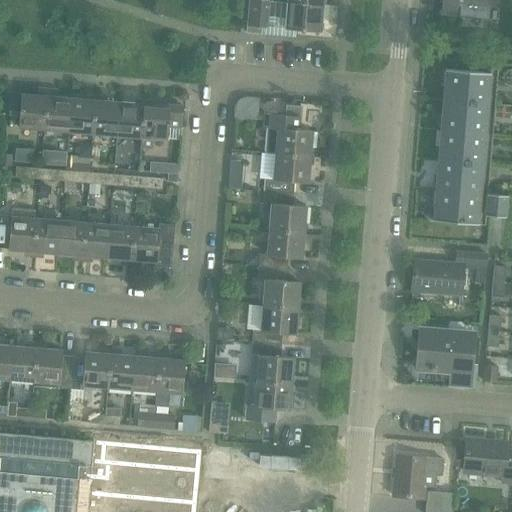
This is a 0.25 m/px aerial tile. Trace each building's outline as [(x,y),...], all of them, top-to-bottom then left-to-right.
[(249,0),(247,25),(266,27),(268,1),(259,0),(258,0),(249,0)] [(442,0),(441,14),(461,16),(461,15),(487,18),(487,11),(489,11),(489,0),(442,0)] [(320,31),(322,5),(286,2),(284,28),(320,31)] [(505,217),(505,211),(506,196),(507,195),(487,194),(497,69),(474,67),(474,71),(471,71),(445,69),(432,221),(484,225),(485,215),(505,217)] [(11,93),(9,115),(18,116),(17,129),(43,131),(46,94),(37,93),(37,95),(11,93)] [(46,94),(43,131),(68,133),(71,98),(56,97),(56,95),(46,94)] [(71,98),(68,133),(92,135),(95,98),(86,97),(86,100),(71,98)] [(234,119),(251,121),(257,115),(258,98),(246,97),(239,100),(235,106),(234,119)] [(95,98),(92,135),(116,137),(119,102),(105,101),(105,99),(95,98)] [(119,102),(116,137),(140,139),(139,148),(140,148),(144,102),(134,102),(134,104),(119,102)] [(144,102),(140,148),(152,149),(152,139),(166,140),(179,141),(180,128),(182,106),(169,105),(169,106),(155,105),(155,103),(144,102)] [(265,152),(275,153),(310,156),(312,132),(297,130),(299,108),(287,107),(286,117),(271,116),(270,127),(267,127),(265,152)] [(78,156),(78,157),(90,158),(91,146),(79,145),(78,156)] [(15,148),(14,161),(31,162),(31,149),(15,148)] [(52,151),(51,165),(65,166),(65,162),(66,155),(66,152),(52,151)] [(0,153),(0,165),(11,166),(12,155),(0,153)] [(264,178),(263,190),(293,193),(293,181),(307,182),(310,156),(275,153),(272,179),(264,178)] [(14,177),(27,178),(28,168),(15,167),(14,177)] [(28,168),(27,178),(39,179),(40,169),(28,168)] [(40,169),(39,179),(52,180),(52,170),(40,169)] [(52,170),(52,180),(64,181),(64,171),(52,170)] [(64,181),(76,182),(77,172),(64,171),(64,181)] [(77,172),(76,182),(88,183),(89,178),(89,173),(77,172)] [(89,178),(88,183),(89,184),(100,184),(101,175),(101,174),(89,173),(89,178)] [(168,173),(167,182),(176,182),(176,173),(168,173)] [(101,175),(100,184),(112,185),(113,175),(101,174),(101,175)] [(113,175),(112,185),(125,186),(126,176),(113,175)] [(229,175),(228,188),(243,189),(244,177),(229,175)] [(126,176),(125,186),(136,187),(138,177),(126,176)] [(138,177),(136,187),(148,188),(150,178),(138,177)] [(0,178),(0,186),(10,187),(10,178),(0,178)] [(150,178),(148,188),(162,189),(162,179),(150,178)] [(89,184),(88,194),(99,195),(100,184),(89,184)] [(269,204),(267,229),(303,232),(305,207),(291,206),(293,193),(263,190),(262,204),(269,204)] [(24,253),(33,254),(36,217),(11,215),(8,250),(24,251),(24,253)] [(36,217),(33,254),(43,255),(43,253),(58,254),(61,220),(36,217)] [(61,220),(58,254),(72,255),(72,258),(82,258),(85,222),(61,220)] [(85,222),(82,258),(90,259),(91,257),(106,258),(109,224),(85,222)] [(109,224),(106,258),(121,259),(121,262),(130,263),(133,226),(109,224)] [(133,226),(130,263),(140,263),(140,261),(154,262),(154,267),(164,268),(164,271),(170,272),(174,225),(158,224),(158,228),(133,226)] [(257,265),(257,267),(287,269),(288,257),(301,258),(303,232),(267,229),(265,254),(258,254),(258,255),(250,254),(250,264),(257,265)] [(475,281),(484,282),(486,254),(456,252),(455,263),(413,259),(410,292),(462,296),(464,268),(476,269),(475,281)] [(493,266),(491,283),(504,284),(505,267),(493,266)] [(263,280),(261,305),(297,307),(299,283),(286,282),(287,269),(257,267),(256,280),(263,280)] [(491,283),(490,297),(502,299),(504,284),(491,283)] [(252,330),(251,342),(280,345),(281,332),(295,333),(297,307),(261,305),(259,330),(252,330)] [(489,316),(487,332),(499,333),(501,317),(489,316)] [(217,328),(217,339),(232,340),(233,329),(217,328)] [(467,384),(471,336),(420,331),(419,343),(423,344),(421,367),(453,370),(452,383),(467,384)] [(487,332),(486,347),(498,348),(499,333),(487,332)] [(249,380),(255,381),(291,384),(293,359),(279,358),(280,345),(251,342),(250,356),(251,356),(249,380)] [(0,379),(9,380),(12,346),(0,345),(0,379)] [(12,346),(9,380),(33,382),(36,346),(27,345),(27,348),(12,346)] [(36,346),(33,382),(57,384),(57,388),(70,389),(72,357),(60,356),(61,350),(46,349),(46,347),(36,346)] [(72,357),(70,389),(83,390),(83,387),(107,389),(110,352),(100,351),(100,353),(85,352),(84,358),(72,357)] [(110,352),(107,389),(131,391),(134,356),(119,355),(119,353),(110,352)] [(134,356),(131,391),(156,393),(159,355),(149,355),(148,357),(134,356)] [(159,355),(156,393),(155,407),(168,408),(169,394),(181,395),(183,360),(168,359),(168,356),(159,355)] [(214,363),(213,377),(224,378),(225,364),(214,363)] [(484,365),(483,381),(495,382),(496,366),(484,365)] [(246,405),(245,419),(274,421),(275,408),(289,409),(291,384),(255,381),(253,406),(246,405)] [(15,417),(30,418),(31,409),(16,408),(15,417)] [(31,409),(30,418),(46,420),(46,411),(31,409)] [(139,413),(138,427),(153,428),(154,414),(139,413)] [(90,414),(89,423),(104,424),(105,415),(90,414)] [(154,414),(153,428),(173,430),(174,416),(154,414)] [(105,415),(104,424),(119,425),(120,417),(105,415)] [(178,423),(178,430),(185,431),(196,431),(200,432),(200,417),(197,417),(197,416),(183,415),(182,423),(178,423)] [(208,423),(207,432),(227,434),(228,425),(208,423)] [(0,511),(193,511),(200,451),(93,442),(93,441),(0,432),(0,511)] [(511,483),(511,452),(505,451),(505,443),(466,440),(463,473),(502,476),(501,483),(511,483)] [(422,499),(423,486),(434,487),(435,475),(441,476),(442,459),(396,455),(392,496),(422,499)] [(426,491),(426,499),(424,511),(451,511),(453,494),(426,491)]
